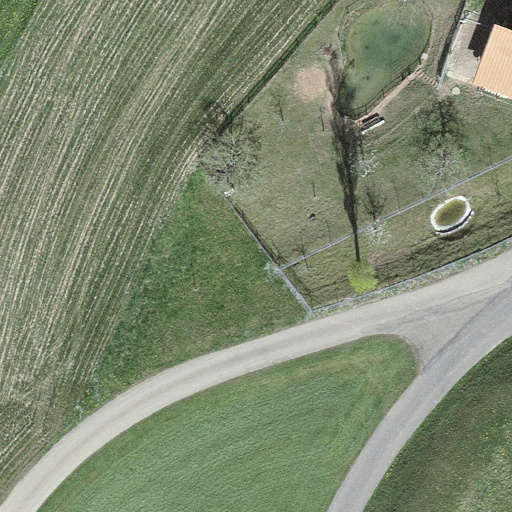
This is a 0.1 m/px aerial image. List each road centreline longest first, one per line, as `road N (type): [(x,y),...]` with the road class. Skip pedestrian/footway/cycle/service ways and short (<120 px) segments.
road 1 (track): [(15,511),(75,446),(182,379),(388,316),(485,319)]
road 2 (track): [(511,303),(485,319),(411,405),(343,511)]
